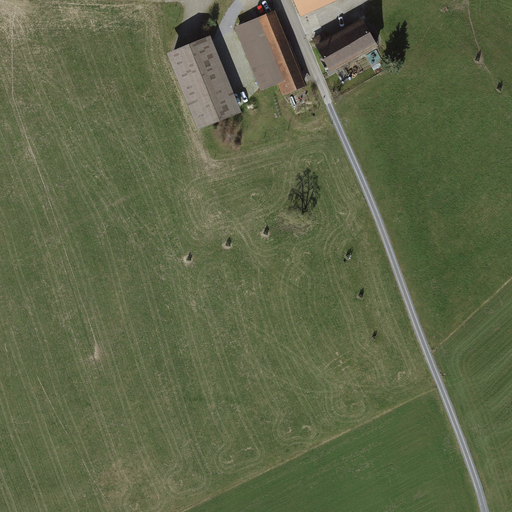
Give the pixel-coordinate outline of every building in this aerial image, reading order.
[(291,0),(298,15),(332,0),(291,0)] [(305,85),(273,11),(256,18),(288,93),(305,85)] [(360,20),(337,33),(352,60),(375,47),(360,20)] [(337,33),(314,45),(329,72),(352,60),(337,33)] [(206,36),(163,53),(195,129),(238,112),(206,36)]
